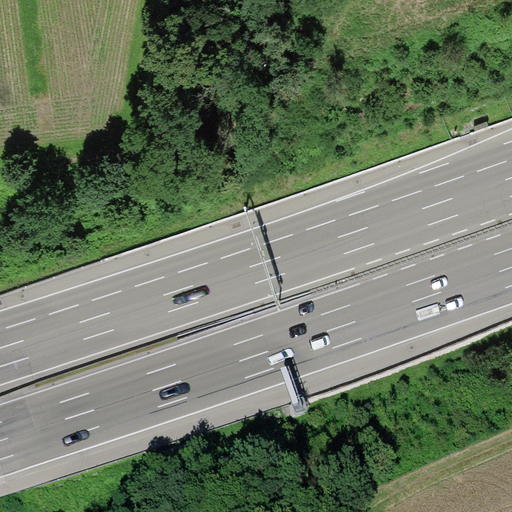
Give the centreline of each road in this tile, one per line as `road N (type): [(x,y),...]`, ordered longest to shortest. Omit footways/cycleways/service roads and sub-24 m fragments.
road 1 (motorway): [(511,172),(0,347)]
road 2 (motorway): [(57,416),(511,266)]
road 3 (track): [(511,434),(371,499)]
